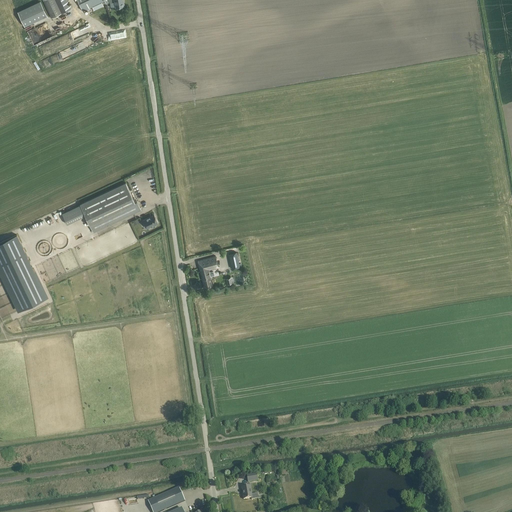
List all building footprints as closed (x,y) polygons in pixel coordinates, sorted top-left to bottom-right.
[(66,0),(42,0),(51,18),(71,9),(66,0)] [(123,2),(122,0),(77,0),(83,11),(105,0),(108,0),(110,2),(111,7),(116,6),(116,7),(124,6),(124,1),(123,2)] [(126,183),(121,185),(80,204),(85,216),(93,232),(141,210),(137,201),(135,202),(126,183)] [(85,216),(80,204),(62,213),(67,224),(85,216)] [(158,223),(154,215),(143,220),(147,228),(154,225),(155,225),(157,224),(157,223),(158,223)] [(47,298),(17,235),(0,242),(0,269),(20,311),(47,298)] [(240,266),(237,252),(229,254),(232,268),(240,266)] [(216,256),(203,259),(198,261),(205,287),(212,285),(210,277),(211,277),(209,268),(218,266),(216,256)] [(258,480),(257,474),(247,475),(248,482),(258,480)] [(250,486),(247,487),(242,488),(242,492),(243,492),(243,494),(243,495),(244,499),(251,498),(251,499),(258,498),(257,493),(252,494),(250,486)] [(185,501),(179,487),(155,497),(148,501),(152,511),(158,511),(161,511),(185,501)]
